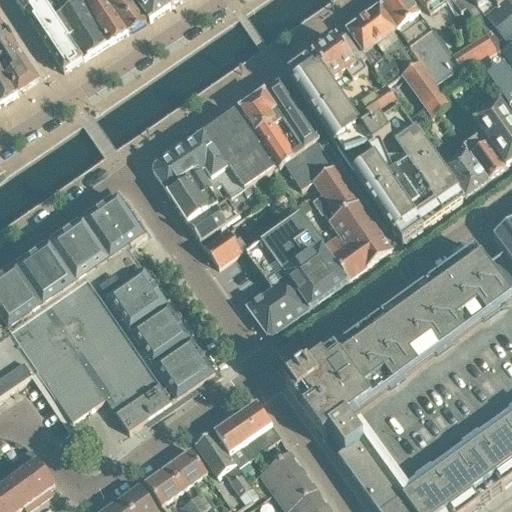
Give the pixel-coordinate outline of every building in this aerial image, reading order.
[(12,0),(24,17),(44,4),(50,0),(12,0)] [(84,64),(110,47),(82,0),(50,0),(44,4),(84,64)] [(82,0),(110,47),(111,46),(128,36),(103,0),(82,0)] [(103,0),(128,36),(146,26),(137,13),(127,0),(103,0)] [(171,11),(162,0),(132,0),(143,14),(150,25),(171,11)] [(162,0),(171,11),(189,0),(162,0)] [(407,0),(396,0),(380,11),(436,89),(460,71),(428,29),(415,11),(407,0)] [(430,18),(452,2),(450,0),(417,0),(421,6),(430,18)] [(486,38),(491,45),(497,55),(500,54),(507,48),(485,21),(478,10),(469,0),(450,0),(452,2),(454,5),(458,2),(467,12),(470,16),(479,28),(486,38)] [(491,4),(488,0),(469,0),(478,10),(485,21),(498,11),(492,3),(491,4)] [(511,0),(509,2),(498,11),(485,21),(507,48),(511,43),(511,0)] [(495,0),(492,3),(498,11),(509,2),(511,0),(495,0)] [(461,16),(467,12),(458,2),(454,5),(461,16)] [(64,77),(84,64),(44,4),(24,17),(64,77)] [(451,109),(436,89),(380,11),(347,35),(363,59),(366,63),(386,91),(404,79),(427,111),(434,121),(451,109)] [(4,31),(0,24),(0,70),(18,98),(39,84),(17,50),(18,50),(5,31),(4,31)] [(377,98),(364,79),(368,76),(361,67),(366,63),(363,59),(347,35),(312,60),(314,63),(351,116),(350,116),(351,118),(360,131),(361,132),(398,107),(386,91),(377,98)] [(491,45),(486,38),(453,61),(464,77),(472,71),(497,55),(491,45)] [(511,44),(507,48),(500,54),(508,64),(511,69),(511,44)] [(309,63),(288,78),(289,80),(314,115),(326,134),(340,154),(342,153),(341,152),(345,149),(356,165),(352,168),(351,167),(350,168),(352,172),(365,191),(378,210),(390,229),(391,229),(400,243),(403,247),(404,246),(410,242),(463,205),(456,196),(459,194),(454,186),(445,174),(440,167),(427,148),(417,133),(414,130),(410,123),(401,111),(398,107),(361,132),(360,131),(351,118),(350,116),(351,116),(314,63),(310,65),(309,63)] [(511,78),(504,68),(488,79),(499,96),(505,104),(506,104),(511,112),(511,78)] [(0,108),(0,109),(18,98),(0,70),(0,108)] [(318,143),(281,88),(280,86),(279,87),(267,96),(267,95),(239,114),(279,173),(285,169),(320,145),(319,143),(318,143)] [(482,120),(473,126),(474,126),(482,138),(489,148),(505,169),(507,173),(511,169),(511,112),(506,104),(505,104),(482,120)] [(252,188),(273,174),(258,153),(259,152),(235,116),(155,172),(154,178),(168,199),(189,186),(200,202),(222,188),(223,189),(231,202),(243,194),(244,193),(252,188)] [(488,187),(507,173),(489,148),(482,138),(474,126),(467,131),(475,142),(464,151),(464,152),(463,153),(488,187)] [(320,145),(285,169),(302,195),(314,187),(319,184),(337,172),(338,172),(320,145)] [(466,203),(488,187),(463,153),(455,158),(459,164),(445,174),(454,186),(459,194),(466,203)] [(393,256),(367,212),(338,172),(314,187),(319,195),(323,201),(314,206),(323,220),(326,219),(331,226),(339,239),(323,251),(349,286),(393,256)] [(200,202),(189,186),(168,199),(188,229),(216,212),(225,206),(217,192),(223,189),(222,188),(200,202)] [(244,193),(243,194),(246,199),(256,193),(252,188),(244,193)] [(137,282),(120,257),(144,241),(118,203),(0,285),(0,405),(39,379),(73,428),(106,405),(130,438),(215,379),(144,277),(137,282)] [(222,220),(216,212),(188,229),(189,230),(200,247),(217,235),(237,221),(231,214),(222,220)] [(323,251),(323,250),(300,218),(282,231),(263,245),(262,246),(246,257),(272,294),(247,312),(267,339),(273,340),(292,327),(311,313),(330,300),(349,286),(323,251)] [(511,227),(494,240),(511,266),(511,227)] [(255,248),(268,238),(262,230),(249,240),(255,248)] [(237,247),(229,236),(205,253),(219,273),(246,254),(240,245),(237,247)] [(288,387),(286,389),(315,430),(322,440),(325,439),(326,441),(331,438),(346,458),(339,463),(373,511),(475,511),(481,508),(490,502),(492,500),(502,493),(511,485),(511,266),(494,240),(476,253),(473,255),(464,261),(462,263),(452,270),(450,272),(440,278),(438,280),(417,295),(415,297),(405,303),(403,305),(394,312),(391,313),(382,320),(379,322),(370,328),(368,330),(358,337),(356,339),(347,345),(344,347),(335,354),(332,355),(323,362),(321,364),(311,370),(309,372),(288,387)] [(239,473),(249,466),(281,444),(257,409),(216,437),(227,454),(226,454),(239,473)] [(243,478),(239,473),(226,454),(213,435),(195,448),(206,464),(218,482),(225,478),(231,487),(240,501),(245,508),(258,500),(243,478)] [(40,507),(53,498),(50,494),(55,490),(30,454),(23,460),(30,470),(19,478),(40,507)] [(185,494),(208,478),(191,455),(168,471),(185,494)] [(273,498),(304,476),(290,457),(260,479),(273,498)] [(162,510),(185,494),(168,471),(146,487),(162,510)] [(283,511),(292,511),(317,495),(304,476),(273,498),(283,511)] [(24,511),(33,511),(38,508),(40,507),(19,478),(2,490),(18,511),(23,511),(24,511)] [(0,511),(18,511),(2,490),(0,491),(0,511)] [(140,491),(123,504),(128,511),(155,511),(152,507),(140,491)] [(329,511),(317,495),(292,511),(329,511)] [(197,511),(208,511),(211,510),(202,497),(192,504),(197,511)]
